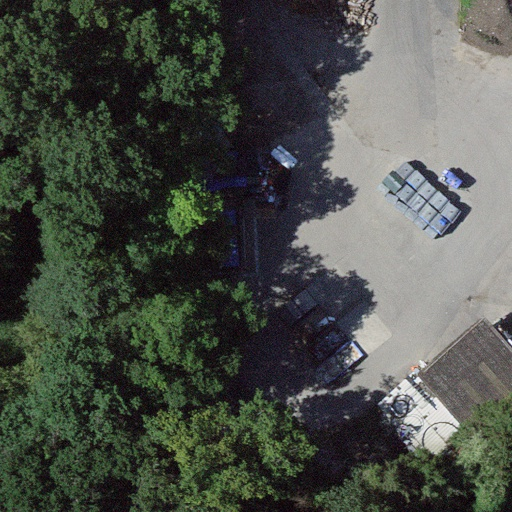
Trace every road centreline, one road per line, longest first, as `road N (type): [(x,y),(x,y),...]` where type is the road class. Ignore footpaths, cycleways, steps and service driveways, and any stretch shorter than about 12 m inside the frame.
road 1 (track): [(511,224),(432,318),(346,389),(313,399),(286,383),(274,358),(269,309),(290,275),(316,255),(359,256),(408,292)]
road 2 (track): [(400,0),(414,38),(511,125)]
